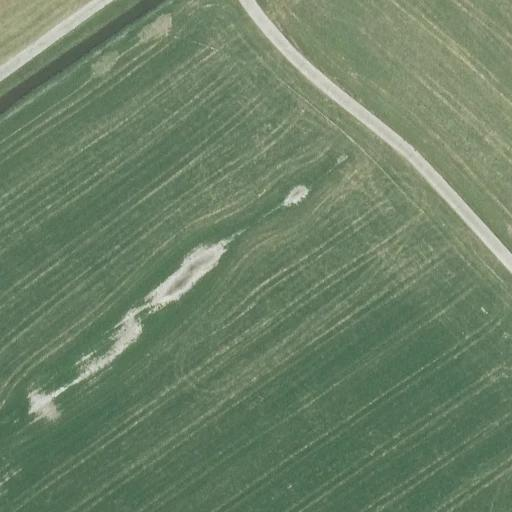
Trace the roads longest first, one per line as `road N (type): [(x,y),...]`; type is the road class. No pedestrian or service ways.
road 1 (unclassified): [(239,0),(312,82),(428,177),(511,267)]
road 2 (unclassified): [(0,78),(113,0)]
